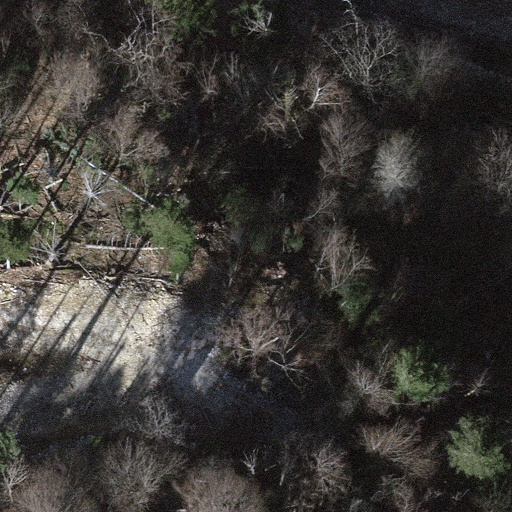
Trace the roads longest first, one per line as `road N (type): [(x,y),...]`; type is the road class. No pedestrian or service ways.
road 1 (track): [(0,337),(202,362),(0,430)]
road 2 (track): [(375,0),(511,46)]
